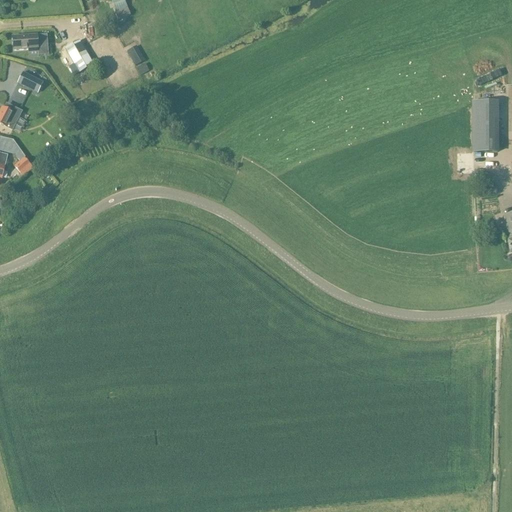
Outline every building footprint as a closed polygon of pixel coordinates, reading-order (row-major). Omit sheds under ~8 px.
[(130,16),(126,6),(123,0),(110,0),(114,11),(119,21),(130,16)] [(12,52),(28,51),(29,57),(38,56),(36,36),(11,38),(12,52)] [(65,59),(67,58),(78,78),(95,68),(83,47),(80,48),(77,41),(62,49),(63,51),(61,52),(65,59)] [(126,52),(135,67),(141,63),(133,48),(126,52)] [(145,65),(136,69),(140,77),(149,72),(145,65)] [(42,83),(36,80),(23,73),(17,84),(30,91),(32,87),(39,91),(42,83)] [(26,100),(23,109),(39,115),(42,105),(26,100)] [(499,153),(498,102),(471,102),(473,153),(499,153)] [(6,105),(4,109),(1,108),(0,109),(0,125),(12,131),(21,113),(6,105)] [(58,113),(61,118),(62,118),(62,117),(64,116),(71,111),(69,109),(67,105),(66,105),(63,107),(57,111),(58,112),(58,113)] [(25,158),(13,141),(10,140),(6,154),(14,156),(19,162),(14,167),(20,174),(29,166),(23,159),(25,158)] [(485,196),(497,195),(496,186),(493,186),(493,183),(483,184),(484,188),(485,196)]
